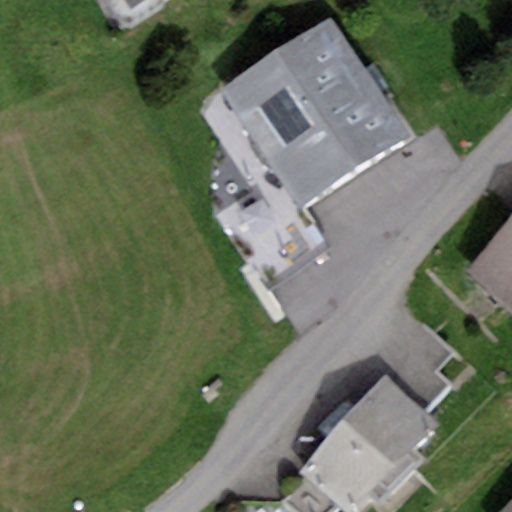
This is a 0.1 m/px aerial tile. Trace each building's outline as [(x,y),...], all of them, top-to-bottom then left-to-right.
[(125,0),(132,9),(146,0),(125,0)] [(413,133),(331,17),(220,95),(302,211),(413,133)] [(511,225),(468,271),(511,314),(511,225)] [(296,470),(341,511),(350,511),(369,492),(381,504),(423,459),(413,450),(438,423),(386,375),(296,470)] [(511,511),(511,500),(499,511),(511,511)]
